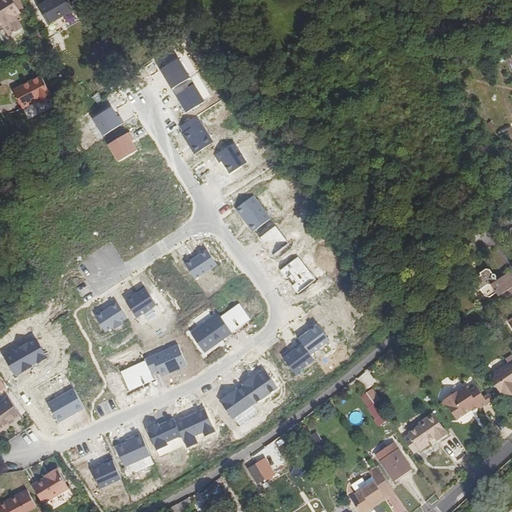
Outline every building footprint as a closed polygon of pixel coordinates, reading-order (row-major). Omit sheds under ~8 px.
[(0,0),(0,23),(1,23),(7,36),(19,30),(13,17),(20,14),(12,0),(0,0)] [(68,0),(51,0),(39,7),(49,24),(51,22),(58,34),(80,22),(68,0)] [(191,78),(179,59),(161,70),(173,89),(190,78),(191,78)] [(16,61),(9,65),(12,71),(19,67),(16,61)] [(22,89),(15,93),(23,108),(39,100),(42,104),(53,98),(41,75),(21,86),(22,89)] [(205,102),(190,78),(173,89),(172,89),(187,113),(205,102)] [(125,123),(120,117),(118,118),(112,108),(93,120),(104,137),(125,123)] [(214,142),(197,117),(181,128),(184,133),(183,134),(195,154),(214,142)] [(138,151),(132,141),(134,139),(130,132),(109,145),(119,162),(138,151)] [(247,162),(234,143),(215,155),(220,163),(223,161),(231,173),(247,162)] [(271,218),(254,195),(237,209),(255,231),(271,218)] [(290,243),(277,225),(261,238),(275,255),(290,243)] [(504,240),(500,242),(507,252),(510,249),(504,240)] [(218,264),(208,249),(187,264),(196,279),(218,264)] [(290,276),(296,283),(294,284),(300,292),(317,278),(300,256),(282,270),(288,277),(290,276)] [(511,286),(511,283),(505,274),(497,280),(496,278),(497,275),(495,272),(493,273),(491,269),(486,269),(480,273),(481,275),(475,279),(473,286),(477,292),(480,290),(484,296),(490,297),(496,292),(499,295),(511,286)] [(158,305),(146,286),(138,290),(140,293),(128,301),(139,318),(144,314),(152,309),(158,305)] [(252,318),(241,302),(222,316),(234,332),(252,318)] [(129,317),(120,303),(98,318),(108,332),(116,327),(118,330),(125,325),(123,322),(129,317)] [(152,309),(144,314),(148,321),(156,315),(152,309)] [(222,316),(221,314),(193,333),(207,352),(234,332),(222,316)] [(332,339),(319,323),(307,332),(313,341),(307,345),(313,353),(316,351),(332,339)] [(307,332),(305,330),(299,335),(304,342),(307,345),(313,341),(307,332)] [(39,339),(7,357),(18,377),(35,367),(33,365),(40,361),(41,363),(50,358),(39,339)] [(332,339),(316,351),(322,358),(337,346),(332,339)] [(307,345),(304,342),(293,351),(291,349),(284,354),(298,373),(316,358),(307,345)] [(164,376),(190,364),(180,344),(155,356),(161,370),(164,376)] [(161,370),(155,356),(148,359),(154,373),(161,370)] [(157,380),(148,360),(123,372),(132,391),(157,380)] [(511,370),(511,371),(510,368),(505,372),(503,375),(497,374),(496,383),(499,384),(498,389),(502,393),(506,393),(505,398),(511,398),(511,370)] [(280,387),(267,369),(258,376),(257,374),(244,383),(245,385),(257,402),(258,402),(280,387)] [(369,371),(358,379),(366,389),(377,381),(369,371)] [(257,402),(245,385),(239,389),(238,388),(222,400),(235,418),(253,405),(257,402)] [(456,407),(449,412),(456,422),(471,412),(470,410),(472,409),(480,410),(487,405),(482,399),(476,388),(468,393),(465,388),(450,398),(456,407)] [(85,404),(76,389),(65,395),(51,404),(62,423),(87,408),(85,404)] [(374,403),(368,393),(361,398),(365,403),(366,403),(369,408),(374,403)] [(482,399),(487,405),(488,404),(491,409),(495,406),(488,395),(482,399)] [(0,431),(10,424),(9,422),(12,419),(14,421),(21,416),(9,398),(0,403),(0,431)] [(443,407),(449,412),(456,407),(450,398),(444,402),(443,407)] [(380,427),(387,422),(374,403),(369,408),(367,409),(375,420),(380,427)] [(253,405),(235,418),(241,426),(258,413),(253,405)] [(219,431),(208,408),(179,422),(184,435),(190,448),(201,443),(198,435),(207,431),(209,436),(219,431)] [(411,436),(421,451),(422,452),(430,446),(429,444),(436,439),(439,443),(450,436),(435,415),(425,422),(427,424),(421,427),(410,436),(411,436)] [(179,422),(177,418),(161,425),(161,423),(149,428),(159,450),(170,445),(169,442),(181,436),(184,435),(179,422)] [(144,434),(130,440),(131,442),(119,447),(128,466),(131,465),(154,455),(144,434)] [(170,445),(159,450),(162,456),(186,446),(181,436),(169,442),(170,445)] [(416,455),(421,451),(411,436),(405,441),(416,455)] [(395,444),(378,455),(395,480),(411,469),(395,444)] [(154,455),(131,465),(135,474),(158,463),(154,455)] [(125,478),(115,458),(107,461),(109,464),(95,470),(103,488),(125,478)] [(266,458),(257,464),(267,481),(276,475),(266,458)] [(373,461),(365,467),(368,470),(384,493),(392,488),(373,461)] [(267,481),(257,464),(246,471),(256,488),(267,481)] [(365,467),(360,468),(356,470),(352,472),(349,469),(346,471),(348,474),(345,477),(343,480),(342,484),(342,488),(343,492),(346,497),(348,496),(350,495),(354,500),(359,497),(352,487),(364,479),(361,475),(368,470),(365,467)] [(45,478),(33,486),(44,504),(69,489),(57,469),(48,474),(49,476),(45,478)] [(352,487),(359,497),(354,500),(361,511),(368,511),(375,508),(370,501),(374,499),(375,500),(384,493),(368,470),(361,475),(364,479),(352,487)] [(323,477),(316,481),(320,486),(326,482),(323,477)] [(0,508),(1,510),(1,511),(28,511),(36,508),(28,491),(0,505),(0,508)] [(189,500),(167,511),(192,511),(195,511),(189,500)]
